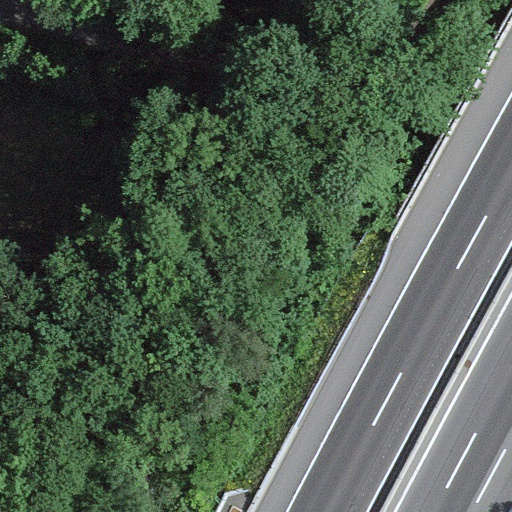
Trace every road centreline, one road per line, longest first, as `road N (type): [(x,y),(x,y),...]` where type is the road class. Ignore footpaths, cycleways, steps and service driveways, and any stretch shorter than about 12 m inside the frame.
road 1 (track): [(437,0),(401,39),(326,54),(222,55),(68,35),(3,0)]
road 2 (motorway): [(511,160),(323,511)]
road 3 (motorway): [(448,511),(511,392)]
